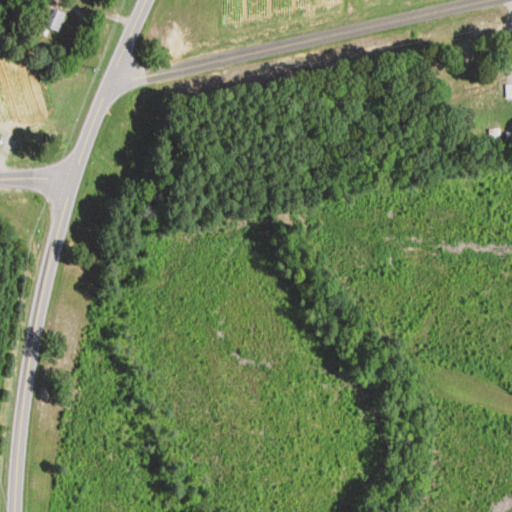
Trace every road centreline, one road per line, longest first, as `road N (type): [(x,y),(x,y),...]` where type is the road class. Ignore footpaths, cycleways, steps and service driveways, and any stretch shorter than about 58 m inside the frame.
road 1 (secondary): [(23,511),(29,366),(60,227),(146,0)]
road 2 (tertiary): [(108,88),(492,0)]
